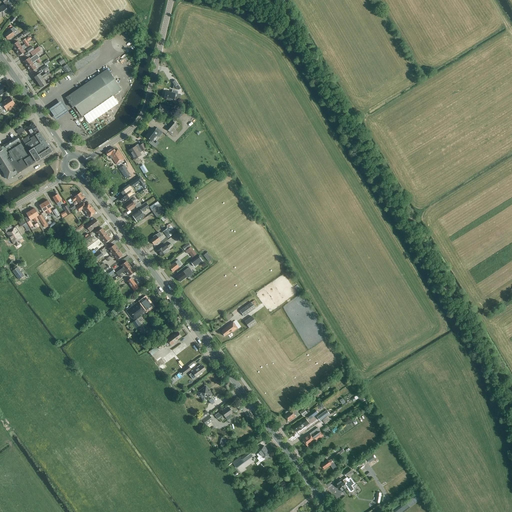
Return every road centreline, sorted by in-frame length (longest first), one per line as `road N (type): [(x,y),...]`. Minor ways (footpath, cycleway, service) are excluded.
road 1 (primary): [(329,511),(79,172)]
road 2 (tertiary): [(82,160),(132,129),(144,110),(169,0)]
road 3 (primary): [(68,157),(0,58)]
